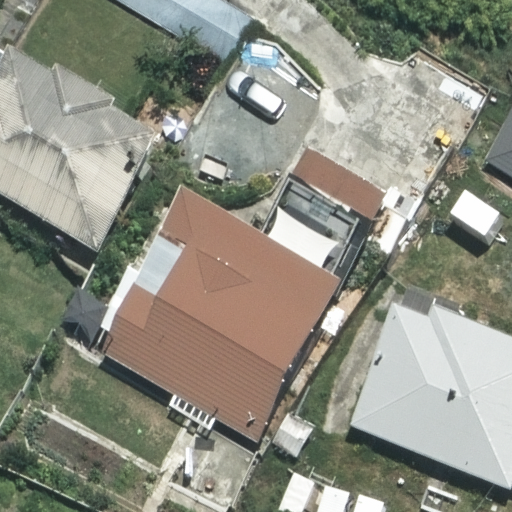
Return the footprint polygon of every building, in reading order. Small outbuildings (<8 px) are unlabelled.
[(242,9),(224,0),(116,0),(218,54),(242,9)] [(156,144),(0,59),(0,200),(97,253),(156,144)] [(511,115),(483,164),(511,181),(511,115)] [(289,137),(258,183),(358,251),(389,206),(289,137)] [(333,288),(176,207),(96,360),(253,441),(333,288)] [(511,348),(406,304),(352,431),(511,499),(511,348)]
